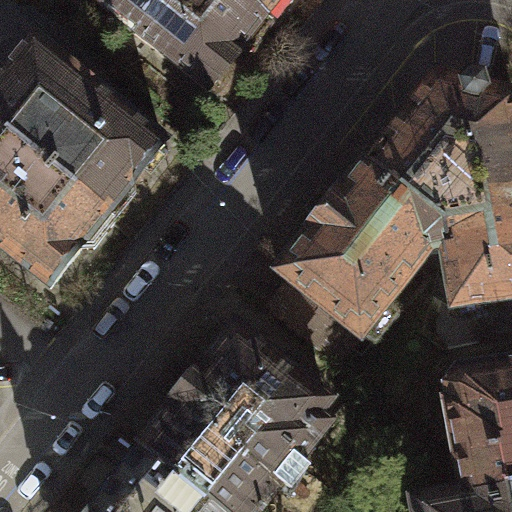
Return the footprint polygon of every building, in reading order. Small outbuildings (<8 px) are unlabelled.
[(241,0),(89,0),(213,95),(270,22),(241,0)] [(241,0),(270,22),(287,0),(241,0)] [(36,41),(0,84),(0,132),(113,221),(170,148),(36,41)] [(511,96),(489,92),(486,78),(473,73),(460,83),(434,76),(367,165),(457,236),(444,254),(452,308),(511,297),(511,96)] [(0,132),(0,248),(56,293),(113,221),(0,132)] [(367,165),(279,274),(290,283),(361,337),(429,253),(444,254),(457,236),(367,165)] [(361,337),(290,283),(269,311),(339,366),(361,337)] [(139,451),(216,511),(257,511),(325,427),(315,419),(327,404),(234,330),(139,451)] [(462,497),(511,489),(511,368),(461,377),(447,397),(455,445),(434,449),(439,483),(462,497)] [(216,511),(139,451),(89,511),(216,511)] [(511,511),(511,489),(462,497),(416,505),(416,511),(511,511)]
